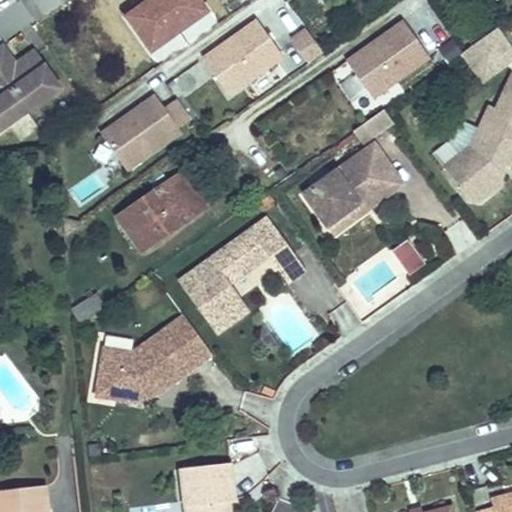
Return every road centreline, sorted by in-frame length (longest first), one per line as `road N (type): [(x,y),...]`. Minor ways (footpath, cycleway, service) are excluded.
road 1 (residential): [(511,434),(330,477),(303,458),(292,428),(293,406),(311,379),(511,248)]
road 2 (unknown): [(231,0),(104,88)]
